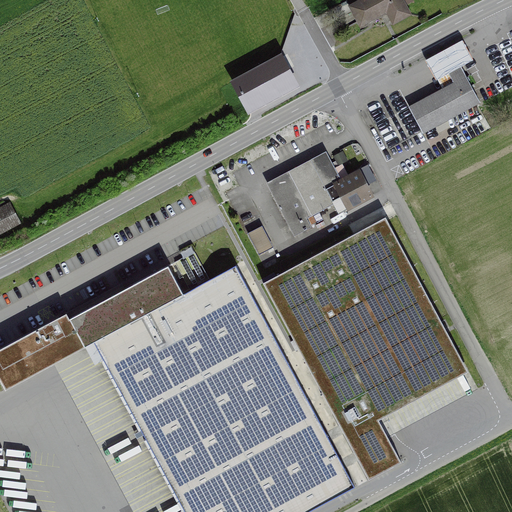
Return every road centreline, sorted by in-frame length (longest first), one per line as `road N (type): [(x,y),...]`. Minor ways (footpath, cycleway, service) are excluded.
road 1 (primary): [(0,270),(333,92)]
road 2 (unclassified): [(511,415),(333,92)]
road 3 (primary): [(333,92),(507,0)]
road 4 (residential): [(343,511),(511,420)]
